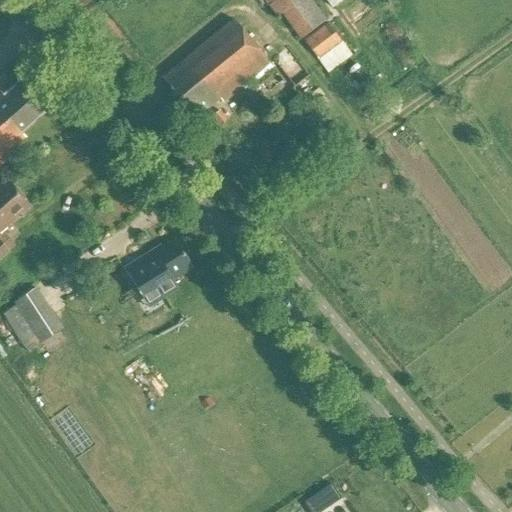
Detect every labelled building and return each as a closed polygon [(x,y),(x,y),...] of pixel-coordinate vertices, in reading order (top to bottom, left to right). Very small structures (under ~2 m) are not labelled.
[(300,40),(326,21),(310,0),(263,0),(277,19),(282,15),(300,40)] [(272,66),(234,18),(161,76),(173,91),(167,96),(188,122),(219,98),(222,102),(241,85),(243,88),(272,66)] [(328,24),(304,40),(328,73),(351,56),(328,24)] [(19,130),(46,105),(21,76),(3,92),(0,89),(0,154),(23,134),(19,130)] [(220,111),(211,118),(219,128),(228,120),(220,111)] [(0,182),(0,254),(7,249),(0,241),(0,231),(31,205),(8,179),(1,184),(0,182)] [(158,248),(124,270),(149,309),(177,291),(170,280),(192,266),(175,241),(160,251),(158,248)] [(16,306),(3,314),(28,353),(44,343),(63,330),(36,289),(17,301),(14,304),(16,306)] [(323,490),(308,501),(315,511),(322,511),(333,505),(323,490)]
